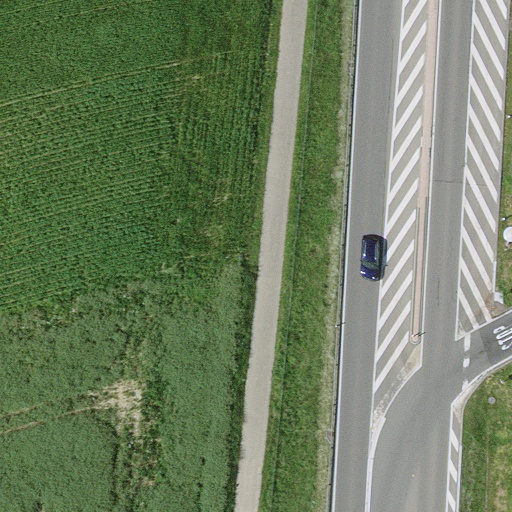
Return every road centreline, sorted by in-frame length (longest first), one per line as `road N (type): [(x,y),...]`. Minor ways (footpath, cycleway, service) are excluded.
road 1 (unclassified): [(296,0),(246,511)]
road 2 (trunk): [(392,0),(372,430)]
road 3 (trunk): [(438,381),(471,0)]
road 4 (trunk): [(431,511),(438,381)]
